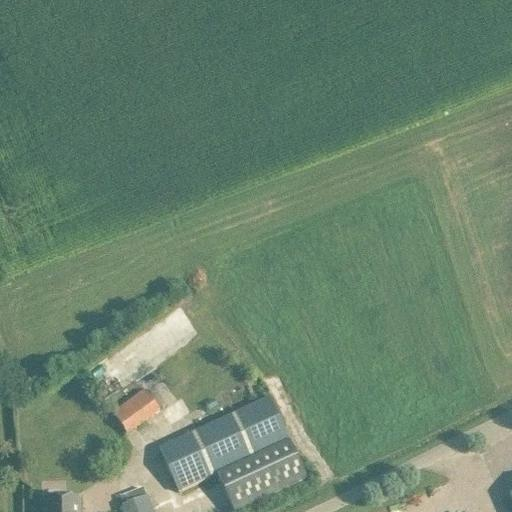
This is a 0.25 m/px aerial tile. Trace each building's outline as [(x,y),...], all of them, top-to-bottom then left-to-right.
[(113,415),(127,435),(160,411),(146,391),(113,415)] [(290,441),(282,423),(271,400),(159,451),(179,493),(290,441)] [(217,477),(233,511),(240,511),(308,480),(291,443),(217,477)] [(122,508),(123,511),(151,511),(146,498),(122,508)] [(81,511),(81,500),(45,501),(45,511),(81,511)]
